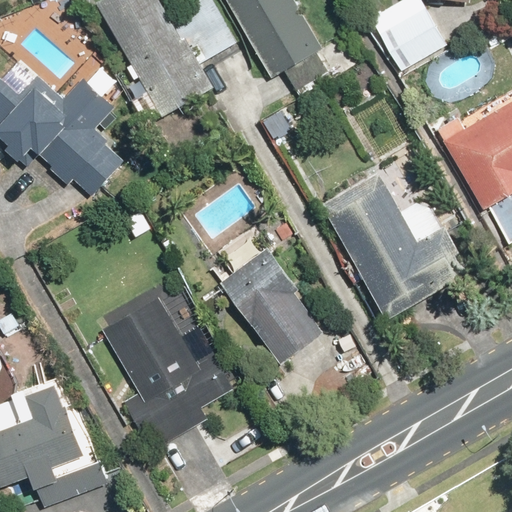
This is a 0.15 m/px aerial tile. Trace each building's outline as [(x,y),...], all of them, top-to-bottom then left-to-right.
[(163,108),(168,117),(220,87),(206,63),(242,43),(217,0),(201,0),(178,14),(169,0),(101,0),(137,62),(130,66),(139,81),(146,78),(154,91),(143,97),(153,114),(163,108)] [(320,49),(325,46),(300,0),(233,0),(274,74),(287,67),(298,88),(332,70),(320,49)] [(417,0),(402,0),(375,17),(404,67),(443,44),(417,0)] [(22,89),(8,75),(0,82),(0,134),(30,166),(43,153),(74,186),(81,179),(97,195),(130,163),(98,130),(129,100),(95,66),(67,94),(43,69),(22,89)] [(511,110),(451,142),(487,212),(495,208),(511,240),(511,110)] [(403,208),(380,171),(323,205),(393,321),(477,270),(430,192),(403,208)] [(307,285),(273,244),(224,283),(290,363),(332,329),(301,290),(307,285)] [(160,296),(104,330),(143,392),(127,402),(158,452),(212,419),(205,407),(239,385),(222,357),(205,368),(160,296)] [(20,396),(0,404),(0,463),(8,483),(35,473),(48,508),(114,482),(71,372),(19,393),(20,396)]
